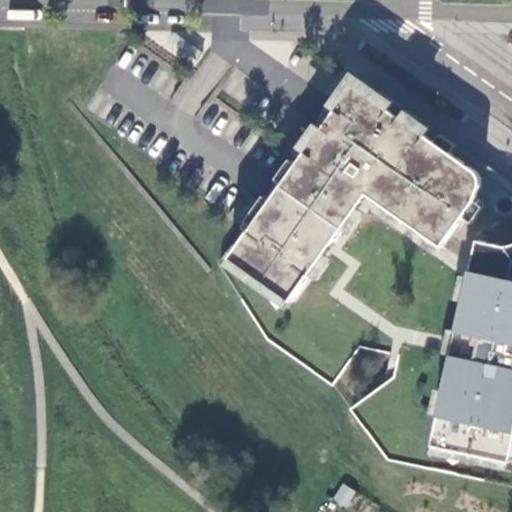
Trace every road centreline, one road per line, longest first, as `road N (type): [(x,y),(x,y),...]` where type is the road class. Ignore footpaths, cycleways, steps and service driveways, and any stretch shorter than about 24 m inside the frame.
road 1 (residential): [(9,0),(382,11)]
road 2 (unclassified): [(382,11),(511,111)]
road 3 (residential): [(382,11),(511,14)]
